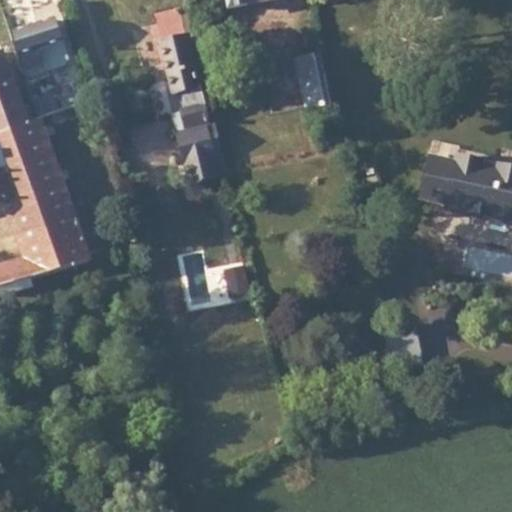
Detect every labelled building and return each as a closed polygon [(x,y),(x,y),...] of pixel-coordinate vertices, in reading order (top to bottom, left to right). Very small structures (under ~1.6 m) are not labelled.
[(53,6),(9,20),(21,56),(29,54),(31,57),(31,59),(40,56),(40,57),(41,57),(40,56),(39,51),(42,50),(38,35),(60,28),(53,6)] [(303,77),(291,10),(262,16),(273,81),(303,77)] [(60,28),(38,35),(42,50),(39,51),(40,56),(41,57),(60,50),(64,42),(60,28)] [(205,34),(180,39),(191,111),(194,110),(199,130),(218,127),(223,153),(196,159),(200,178),(217,175),(237,171),(227,124),(225,124),(217,84),(215,85),(214,79),(215,79),(214,72),(213,72),(205,34)] [(0,41),(0,195),(7,192),(31,263),(21,266),(26,279),(80,260),(39,121),(25,116),(5,40),(0,41)] [(92,103),(87,81),(45,94),(48,109),(92,103)] [(190,132),(196,159),(223,153),(218,127),(199,130),(190,132)] [(200,178),(201,183),(218,180),(217,175),(200,178)] [(0,288),(22,281),(26,279),(21,266),(31,263),(7,192),(0,195),(0,218),(14,256),(0,260),(0,288)] [(86,199),(91,223),(111,219),(106,194),(86,199)] [(111,219),(91,223),(97,248),(117,244),(111,219)] [(0,298),(25,290),(22,281),(0,288),(0,298)]
